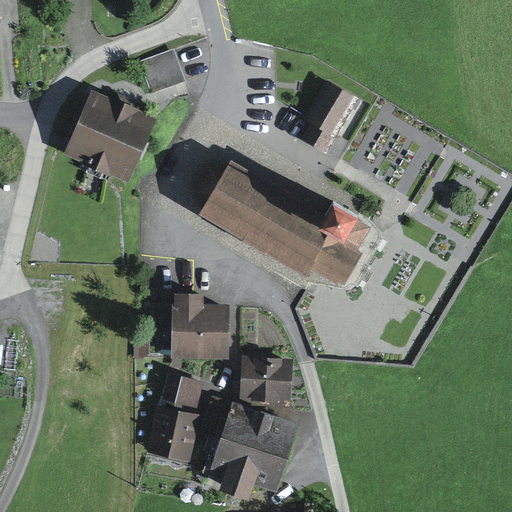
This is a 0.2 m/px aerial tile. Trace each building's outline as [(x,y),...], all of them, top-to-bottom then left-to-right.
[(173,50),(140,62),(151,93),(184,81),(173,50)] [(356,94),(327,79),(302,127),(307,130),(302,141),(325,153),(356,94)] [(92,94),(66,154),(127,180),(152,120),(92,94)] [(236,166),(206,219),(312,280),(316,273),(343,288),(364,252),(358,249),(372,226),(360,218),(331,202),(323,216),(236,166)] [(176,297),(175,356),(225,356),(225,307),(201,307),(201,297),(176,297)] [(290,364),(243,361),(241,399),(288,402),(290,364)] [(197,382),(171,377),(155,452),(190,460),(198,422),(189,420),(197,382)] [(274,485),(291,429),(234,412),(217,468),(274,485)]
